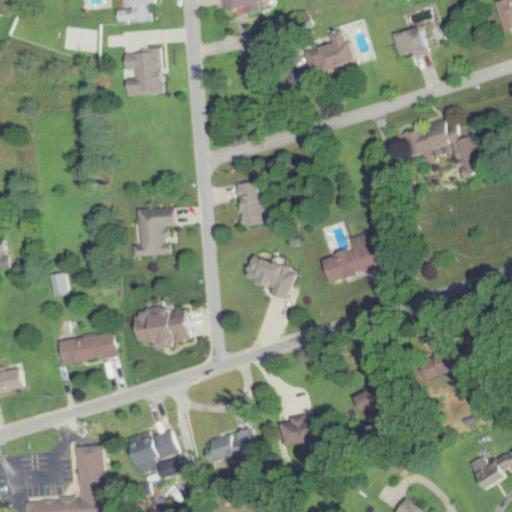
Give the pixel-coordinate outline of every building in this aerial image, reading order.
[(158,23),(157,0),(126,0),(127,9),(122,9),(122,24),(158,23)] [(273,0),(227,0),(231,17),(275,8),(273,0)] [(511,0),(510,0),(499,3),(507,33),(511,31),(511,0)] [(398,35),(405,59),(436,50),(429,26),(398,35)] [(331,71),(362,62),(354,36),(323,46),(331,71)] [(428,144),(433,154),(468,139),(461,124),(453,127),(450,120),(431,127),(436,140),(428,144)] [(259,184),(241,185),(243,227),(261,226),(259,184)] [(178,209),(141,209),(142,257),(179,256),(178,209)] [(332,283),(383,270),(374,234),(353,239),(356,251),(326,259),(332,283)] [(0,270),(12,270),(11,247),(0,248),(0,244),(0,270)] [(286,297),(294,280),(286,276),(290,268),(263,255),(251,280),(286,297)] [(55,275),(55,296),(68,296),(68,275),(55,275)] [(142,314),(144,345),(195,342),(193,312),(142,314)] [(120,334),(65,341),(68,365),(123,357),(120,334)] [(0,395),(30,390),(26,369),(0,374),(0,395)] [(389,409),(385,386),(359,391),(363,413),(389,409)] [(325,441),(313,410),(284,422),(296,453),(325,441)] [(183,454),(176,428),(133,440),(140,465),(183,454)] [(255,452),(248,431),(214,441),(221,463),(255,452)] [(110,511),(108,446),(82,448),(84,498),(30,500),(30,511),(110,511)] [(511,454),(493,461),(491,457),(480,461),(488,486),(511,477),(511,454)] [(435,511),(409,497),(400,511),(435,511)]
